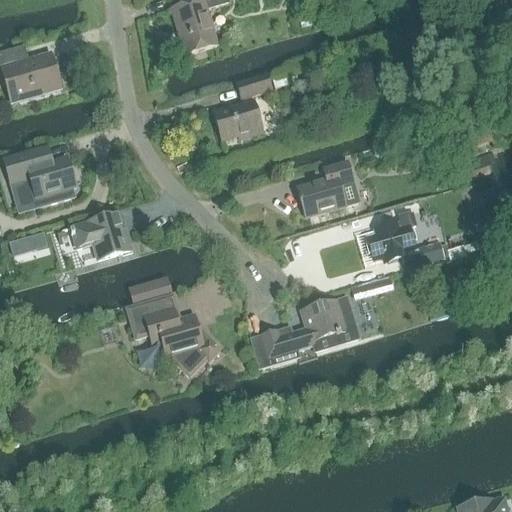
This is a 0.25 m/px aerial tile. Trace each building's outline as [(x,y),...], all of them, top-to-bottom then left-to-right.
[(185,58),(217,49),(207,13),(227,7),(225,0),(177,0),(181,10),(171,13),(185,58)] [(28,64),(24,49),(0,55),(0,72),(5,71),(14,105),(57,93),(47,59),(28,64)] [(251,100),(271,94),(267,78),(236,87),(241,103),(243,102),(244,107),(213,116),(221,145),(238,140),(239,144),(263,137),(253,104),(252,104),(251,100)] [(49,151),(4,164),(19,218),(76,202),(72,192),(76,191),(67,161),(54,165),(49,151)] [(326,183),(297,192),(305,221),(345,209),(359,205),(353,185),(347,165),(323,172),(326,183)] [(503,196),(500,188),(495,190),(482,195),(485,203),(503,196)] [(98,264),(130,254),(119,217),(71,231),(77,252),(93,247),(98,264)] [(379,240),(370,243),(375,261),(384,259),(386,264),(404,258),(402,252),(412,249),(407,232),(412,231),(408,217),(399,219),(402,228),(377,235),(379,240)] [(44,236),(30,240),(34,253),(48,249),(44,236)] [(440,246),(419,252),(423,267),(428,266),(444,261),(440,246)] [(295,247),(285,255),(293,265),(303,256),(295,247)] [(172,299),(168,280),(128,292),(132,309),(172,299)] [(142,309),(128,313),(136,342),(149,338),(153,349),(161,347),(162,350),(163,349),(167,362),(172,361),(173,364),(189,380),(206,362),(209,365),(217,356),(211,351),(214,347),(202,336),(199,337),(194,319),(179,324),(173,300),(142,309)] [(289,331),(261,340),(269,369),(297,361),(296,356),(312,351),(314,357),(359,343),(360,343),(359,340),(347,301),(301,315),(306,331),(291,335),(289,331)] [(457,510),(457,511),(506,511),(504,502),(492,505),(491,502),(457,510)]
